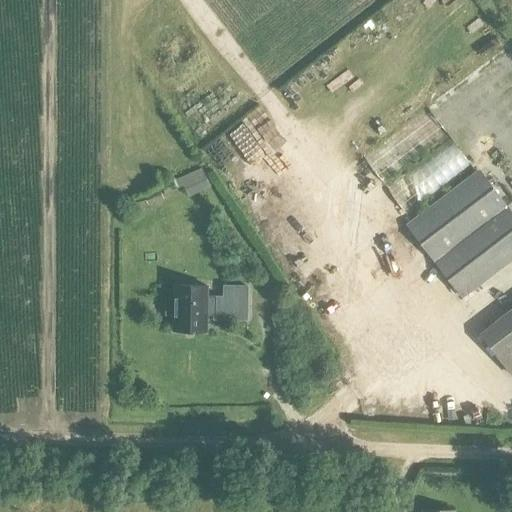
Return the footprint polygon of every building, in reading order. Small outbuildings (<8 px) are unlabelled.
[(39,37),(50,32),(43,16),(32,21),(39,37)] [(419,107),(392,125),(402,141),(429,123),(419,107)] [(381,189),(452,148),(441,129),(370,170),(381,189)] [(224,177),(244,160),(237,152),(217,169),(224,177)] [(406,227),(462,299),(511,261),(511,212),(480,170),(406,227)] [(228,298),(216,297),(207,297),(207,286),(175,286),(175,299),(166,299),(166,315),(174,315),(174,331),(206,332),(207,314),(214,314),(214,319),(227,319),(228,298)] [(350,286),(339,291),(347,308),(358,304),(350,286)] [(511,308),(479,334),(511,376),(511,308)] [(282,476),(250,477),(250,503),(282,502),(282,476)]
